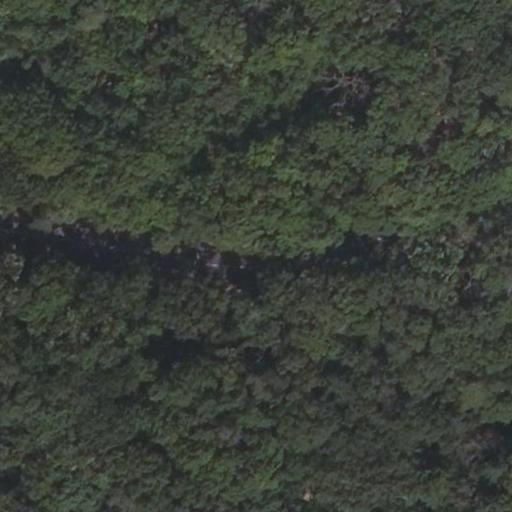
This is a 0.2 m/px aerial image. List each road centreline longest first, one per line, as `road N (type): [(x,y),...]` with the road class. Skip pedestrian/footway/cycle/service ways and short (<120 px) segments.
road 1 (tertiary): [(511,203),(251,269),(0,233)]
road 2 (track): [(91,0),(406,48),(441,47),(511,20)]
road 3 (track): [(511,487),(346,485)]
